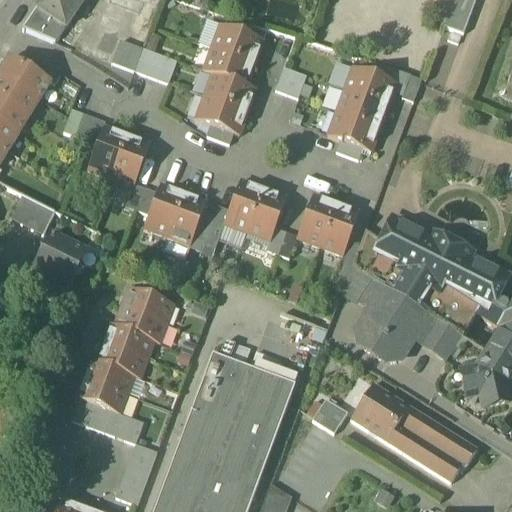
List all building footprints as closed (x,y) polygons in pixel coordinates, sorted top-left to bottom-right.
[(85,0),(44,0),(36,12),(64,31),(85,0)] [(475,4),(463,0),(452,0),(441,30),(463,38),(475,4)] [(64,31),(36,12),(22,33),(54,46),(64,31)] [(263,46),(219,29),(211,52),(254,69),(263,46)] [(461,39),(450,35),(447,44),(457,48),(461,39)] [(142,53),(120,45),(112,67),(134,76),(142,53)] [(254,69),(211,52),(202,75),(211,79),(212,78),(246,91),(254,69)] [(154,57),(142,53),(134,76),(145,80),(154,57)] [(165,62),(154,57),(145,80),(157,84),(165,62)] [(34,76),(9,61),(0,75),(0,79),(39,104),(50,86),(34,76)] [(165,62),(157,84),(168,88),(176,66),(165,62)] [(60,79),(40,66),(34,76),(50,86),(54,89),(60,79)] [(283,72),(275,95),(286,99),(294,76),(283,72)] [(396,88),(352,72),(343,95),(387,112),(396,88)] [(305,81),(294,76),(286,99),(297,103),(305,81)] [(246,91),(212,78),(211,79),(203,101),(247,117),(256,94),(246,91)] [(39,104),(0,79),(0,102),(29,121),(39,104)] [(409,80),(401,103),(412,107),(421,84),(409,80)] [(387,112),(343,95),(335,118),(379,134),(387,112)] [(247,117),(203,101),(195,124),(210,130),(233,138),(238,140),(247,117)] [(29,121),(0,102),(0,126),(18,138),(29,121)] [(83,118),(71,114),(63,137),(74,141),(83,118)] [(94,122),(83,118),(74,141),(85,145),(94,122)] [(379,134),(335,118),(326,141),(339,145),(362,154),(370,157),(379,134)] [(105,127),(94,122),(85,145),(96,149),(103,131),(105,127)] [(18,138),(0,126),(0,150),(7,155),(18,138)] [(233,138),(210,130),(206,141),(229,149),(233,138)] [(126,140),(103,131),(96,149),(87,175),(110,184),(126,140)] [(149,149),(126,140),(110,184),(133,192),(134,189),(149,149)] [(362,154),(339,145),(335,156),(357,165),(362,154)] [(228,215),(223,229),(246,237),(263,194),(240,185),(228,215)] [(145,194),(134,189),(133,192),(126,212),(137,216),(145,194)] [(183,198),(160,189),(148,220),(143,233),(166,242),(183,198)] [(157,198),(145,194),(137,216),(148,220),(157,198)] [(286,202),(263,194),(246,237),(269,246),(274,233),(286,202)] [(183,198),(166,242),(189,250),(193,241),(203,215),(206,207),(183,198)] [(335,208),(312,199),(297,241),(296,243),(319,252),(335,208)] [(44,212),(21,200),(10,223),(32,234),(44,212)] [(358,217),(335,208),(319,252),(342,261),(347,248),(358,217)] [(214,219),(204,246),(203,249),(214,254),(223,229),(228,215),(217,211),(214,219)] [(44,212),(32,234),(42,239),(53,217),(44,212)] [(203,215),(193,241),(204,246),(214,219),(203,215)] [(430,242),(393,223),(392,223),(377,252),(375,257),(396,268),(393,274),(394,275),(400,279),(389,295),(427,319),(459,339),(462,340),(477,317),(501,332),(501,331),(500,330),(500,329),(507,318),(504,316),(507,312),(506,309),(502,306),(499,307),(497,311),(493,309),(507,281),(506,280),(469,261),(471,258),(470,257),(461,252),(460,252),(458,256),(441,247),(443,243),(442,243),(433,238),(432,238),(430,242)] [(285,237),(274,233),(269,246),(266,255),(277,259),(285,237)] [(85,254),(51,237),(37,267),(40,277),(43,278),(67,290),(73,278),(81,275),(79,267),(85,254)] [(297,241),(285,237),(277,259),(288,264),(296,243),(297,241)] [(396,268),(375,257),(377,252),(362,242),(358,252),(351,271),(383,291),(389,295),(400,279),(394,275),(393,274),(396,268)] [(342,261),(334,281),(346,285),(351,271),(358,252),(347,248),(342,261)] [(67,290),(43,278),(34,300),(59,309),(62,302),(62,301),(67,290)] [(389,295),(383,291),(356,335),(359,350),(384,366),(399,363),(413,341),(427,319),(389,295)] [(173,310),(128,293),(121,312),(166,329),(173,310)] [(511,310),(507,318),(500,329),(500,330),(501,331),(501,332),(486,356),(511,372),(511,310)] [(166,329),(121,312),(114,330),(114,331),(153,345),(153,346),(159,348),(166,329)] [(459,339),(427,319),(413,341),(444,361),(459,339)] [(153,345),(114,331),(114,330),(108,328),(101,348),(146,364),(153,346),(153,345)] [(146,364),(101,348),(94,366),(134,381),(133,381),(139,384),(146,364)] [(511,372),(486,356),(476,371),(460,374),(466,400),(480,397),(483,411),(509,405),(505,389),(511,378),(511,372)] [(211,358),(153,511),(247,511),(293,389),(211,358)] [(134,381),(94,366),(89,364),(81,383),(127,400),(133,381),(134,381)] [(127,400),(81,383),(74,402),(79,404),(90,408),(100,412),(111,416),(119,419),(127,400)] [(476,454),(373,389),(350,424),(450,488),(462,470),(465,472),(476,454)] [(90,408),(79,404),(71,425),(82,429),(90,408)] [(347,418),(325,404),(312,425),(334,439),(347,418)] [(100,412),(90,408),(82,429),(92,433),(100,412)] [(100,412),(92,433),(103,437),(111,416),(100,412)] [(111,416),(103,437),(113,441),(121,420),(119,419),(111,416)] [(121,420),(113,441),(124,445),(132,424),(121,420)] [(132,424),(124,445),(135,449),(143,428),(132,424)] [(156,457),(135,449),(131,460),(152,468),(156,457)] [(152,468),(131,460),(127,470),(148,478),(152,468)] [(148,478),(127,470),(123,481),(145,489),(148,478)] [(145,489),(123,481),(119,492),(141,500),(145,489)] [(270,489),(261,511),(284,511),(291,502),(270,489)] [(141,500),(119,492),(115,502),(137,510),(141,500)] [(57,511),(79,511),(80,510),(61,503),(57,511)]
